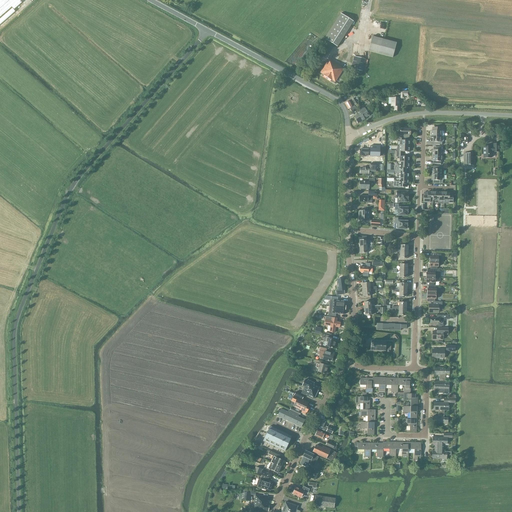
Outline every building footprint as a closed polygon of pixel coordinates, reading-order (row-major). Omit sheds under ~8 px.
[(0,0),(0,17),(12,7),(14,10),(22,3),(19,0),(0,0)] [(324,39),(326,40),(337,47),(344,36),(353,22),(341,13),(324,39)] [(372,36),(368,51),(371,52),(393,57),(397,42),(385,39),(372,36)] [(355,56),(352,64),(356,65),(355,69),(362,71),(365,59),(355,56)] [(327,63),(320,73),(323,75),(332,81),(332,80),(335,82),(344,69),(339,66),(330,60),(328,64),(327,63)] [(356,104),(352,99),(344,103),(348,109),(356,104)] [(364,118),(368,116),(368,115),(364,108),(363,109),(363,108),(358,110),(360,113),(354,117),(358,123),(364,119),(364,118)] [(398,137),(400,137),(407,137),(407,135),(410,135),(410,133),(411,133),(411,128),(404,128),(400,128),(400,131),(399,131),(399,132),(400,132),(400,134),(398,134),(398,137)] [(442,131),(440,131),(440,128),(434,128),(434,131),(431,131),(431,136),(443,137),(443,132),(442,131)] [(433,145),(442,145),(442,143),(443,142),(443,137),(431,136),(431,142),(433,142),(433,145)] [(483,158),(490,158),(490,155),(491,155),(491,151),(493,151),(493,152),(499,152),(498,144),(493,143),(492,147),(491,147),(491,146),(487,146),(483,146),(483,158)] [(370,150),(360,149),(360,155),(370,156),(370,157),(380,157),(380,146),(370,146),(370,150)] [(409,152),(409,146),(399,146),(397,146),(397,151),(394,151),(394,153),(394,154),(402,154),(402,152),(409,152)] [(432,156),(442,156),(442,150),(441,150),(441,147),(435,146),(435,150),(432,150),(432,156)] [(464,165),(473,165),(473,153),(464,153),(464,165)] [(399,162),(409,162),(409,157),(401,157),(402,154),(394,154),(394,157),(397,157),(399,157),(399,162)] [(434,164),(440,164),(441,161),(442,161),(442,156),(432,156),(432,161),(434,161),(434,164)] [(394,170),(407,170),(407,168),(409,168),(409,162),(399,162),(399,167),(394,167),(394,170)] [(369,172),(376,172),(376,169),(378,169),(378,168),(376,168),(376,164),(369,164),(369,168),(366,168),(362,168),(360,168),(360,174),(365,174),(365,175),(366,176),(369,176),(370,175),(370,173),(369,172)] [(431,175),(444,175),(444,171),(443,169),(442,169),(440,169),(440,166),(434,166),(434,169),(431,169),(431,175)] [(394,174),(398,174),(398,178),(408,179),(409,173),(407,173),(407,170),(394,170),(394,174)] [(434,183),(442,183),(442,181),(443,181),(444,180),(444,175),(431,175),(431,180),(434,181),(434,183)] [(396,187),(407,187),(407,184),(408,184),(408,179),(398,178),(398,182),(396,181),(396,187)] [(359,189),(368,189),(368,182),(374,182),(374,179),(368,179),(368,182),(359,182),(359,189)] [(398,202),(407,202),(407,200),(408,200),(408,194),(407,194),(407,192),(396,192),(396,198),(398,198),(398,202)] [(423,202),(430,203),(433,203),(433,200),(433,192),(427,192),(424,192),(423,202)] [(444,204),(447,204),(448,203),(453,203),(453,196),(453,193),(449,193),(444,193),(444,204)] [(396,215),(406,215),(407,212),(408,208),(401,208),(401,205),(395,204),(394,208),(396,208),(396,215)] [(370,211),(359,211),(359,212),(358,212),(358,219),(358,220),(369,220),(370,211)] [(402,229),(405,230),(405,229),(406,229),(406,225),(407,225),(407,222),(401,221),(401,218),(394,218),(394,221),(396,222),(396,229),(402,229)] [(367,246),(370,246),(370,240),(367,240),(367,237),(362,237),(362,240),(359,240),(359,247),(367,246)] [(429,262),(438,262),(441,262),(441,254),(437,254),(430,254),(430,257),(429,257),(429,262)] [(430,270),(434,270),(437,270),(437,267),(438,267),(438,266),(440,266),(441,265),(441,262),(438,262),(429,262),(429,267),(430,267),(430,270)] [(426,278),(439,278),(439,270),(437,270),(434,270),(430,270),(427,270),(427,273),(426,273),(426,278)] [(426,286),(428,286),(434,286),(434,283),(435,283),(435,282),(439,282),(439,278),(426,278),(426,283),(426,286)] [(338,282),(337,282),(339,291),(336,292),(336,296),(344,295),(344,291),(345,290),(343,279),(337,280),(338,282)] [(428,286),(427,293),(427,294),(436,294),(436,289),(435,289),(435,286),(434,286),(428,286)] [(427,302),(435,302),(435,299),(436,299),(436,298),(438,298),(438,294),(436,294),(427,294),(427,299),(427,302)] [(429,313),(438,313),(438,308),(442,308),(442,302),(435,302),(435,305),(429,304),(429,313)] [(437,326),(443,326),(443,325),(443,321),(445,321),(446,319),(447,315),(437,315),(436,318),(430,318),(430,325),(437,325),(437,326)] [(340,323),(336,322),(337,319),(331,318),(326,317),(324,326),(330,327),(329,332),(334,333),(335,327),(339,328),(340,323)] [(432,339),(443,340),(443,334),(448,334),(448,328),(439,328),(439,331),(433,331),(432,339)] [(326,347),(334,349),(337,341),(329,339),(329,337),(323,335),(322,338),(324,339),(323,342),(327,343),(326,347)] [(371,341),(370,350),(371,350),(373,350),(375,350),(376,350),(378,350),(378,351),(378,350),(380,350),(380,351),(381,351),(381,350),(383,350),(383,351),(383,350),(385,350),(385,351),(386,350),(390,350),(391,343),(386,343),(386,342),(383,342),(384,341),(383,341),(383,342),(381,342),(381,341),(381,342),(379,342),(379,341),(378,341),(378,342),(376,342),(376,341),(376,342),(374,342),(374,341),(373,341),(373,342),(371,341)] [(319,354),(318,359),(331,362),(333,354),(326,352),(326,350),(320,348),(318,354),(319,354)] [(432,358),(444,358),(444,349),(440,349),(440,350),(432,350),(432,358)] [(321,365),(321,362),(315,360),(314,364),(316,365),(315,368),(318,369),(317,372),(326,375),(328,367),(321,365)] [(439,379),(445,379),(445,375),(449,375),(449,368),(434,368),(434,376),(439,376),(439,379)] [(365,393),(372,393),(372,385),(372,379),(360,378),(360,385),(365,386),(365,393)] [(378,392),(385,392),(385,385),(385,378),(372,378),(372,379),(372,385),(378,385),(378,392)] [(391,392),(397,393),(398,386),(397,386),(398,379),(385,378),(385,385),(391,385),(391,392)] [(403,393),(410,393),(410,379),(398,379),(397,386),(398,386),(404,386),(403,393)] [(434,390),(448,390),(449,384),(445,384),(445,379),(439,379),(439,382),(434,382),(434,390)] [(304,381),(301,387),(303,388),(316,394),(317,391),(318,387),(313,385),(313,384),(307,381),(306,382),(304,381)] [(303,388),(301,394),(313,400),(316,394),(303,388)] [(410,407),(417,407),(417,394),(403,394),(403,401),(410,401),(410,407)] [(295,396),(292,402),(295,403),(293,406),(297,408),(296,410),(299,411),(299,409),(302,411),(301,413),(305,414),(306,412),(307,413),(310,407),(303,404),(304,401),(302,399),(295,396)] [(363,404),(363,410),(370,410),(370,398),(356,397),(356,404),(363,404)] [(438,414),(444,414),(444,410),(448,410),(448,403),(455,403),(455,400),(443,399),(443,403),(433,403),(433,411),(438,411),(438,414)] [(410,413),(410,419),(417,420),(417,407),(410,407),(403,407),(403,413),(410,413)] [(281,409),(277,416),(301,427),(305,420),(298,417),(299,415),(288,410),(288,412),(281,409)] [(360,410),(360,417),(367,417),(367,423),(374,423),(374,410),(370,410),(363,410),(360,410)] [(433,424),(447,425),(447,419),(443,419),(444,414),(438,414),(438,417),(433,416),(433,424)] [(326,432),(331,435),(334,430),(328,427),(328,428),(326,427),(328,422),(320,419),(316,428),(324,431),(326,432)] [(410,419),(402,419),(402,426),(410,426),(409,432),(416,432),(417,420),(410,419)] [(360,423),(360,429),(367,429),(367,436),(374,436),(374,423),(367,423),(360,423)] [(292,436),(270,426),(266,434),(263,441),(269,444),(279,448),(284,451),(285,451),(292,436)] [(314,436),(321,439),(323,437),(324,437),(324,436),(328,438),(329,436),(317,431),(314,436)] [(432,438),(432,445),(437,446),(437,449),(442,449),(443,445),(447,445),(447,438),(443,438),(432,438)] [(357,448),(354,448),(354,450),(357,450),(364,450),(364,458),(370,458),(370,450),(370,443),(365,443),(357,443),(357,448)] [(379,443),(370,443),(370,450),(376,450),(376,458),(383,458),(383,449),(383,444),(379,443)] [(395,443),(383,443),(383,444),(383,449),(389,449),(389,457),(395,457),(395,450),(395,443)] [(408,443),(395,443),(395,450),(401,450),(401,457),(402,457),(408,457),(408,453),(408,450),(408,443)] [(421,457),(420,443),(408,443),(408,450),(408,453),(414,453),(414,459),(417,459),(417,457),(421,457)] [(316,446),(312,453),(326,460),(333,463),(337,454),(330,451),(322,447),(322,449),(316,446)] [(432,451),(432,459),(446,460),(446,456),(450,456),(451,452),(442,452),(442,449),(437,449),(437,452),(432,451)] [(271,462),(281,467),(284,461),(280,459),(281,456),(270,450),(268,454),(273,456),(271,458),(273,458),(271,462)] [(304,457),(300,464),(306,467),(306,466),(307,467),(306,470),(305,469),(303,474),(315,480),(318,473),(313,470),(314,467),(314,466),(313,466),(315,461),(316,461),(318,457),(305,451),(303,456),(304,457)] [(268,469),(278,473),(281,467),(271,462),(268,469)] [(265,490),(265,489),(270,491),(272,482),(267,481),(268,477),(270,478),(271,474),(262,471),(261,475),(260,479),(260,480),(258,479),(256,485),(258,486),(257,487),(262,488),(261,489),(265,490)] [(292,494),(300,497),(303,491),(307,492),(308,489),(303,486),(301,490),(295,487),(292,494)] [(268,501),(268,497),(255,495),(253,509),(268,511),(269,505),(268,505),(268,501)] [(313,506),(333,509),(335,499),(315,496),(313,506)] [(281,511),(299,511),(300,511),(296,510),(297,507),(285,502),(281,511)]
